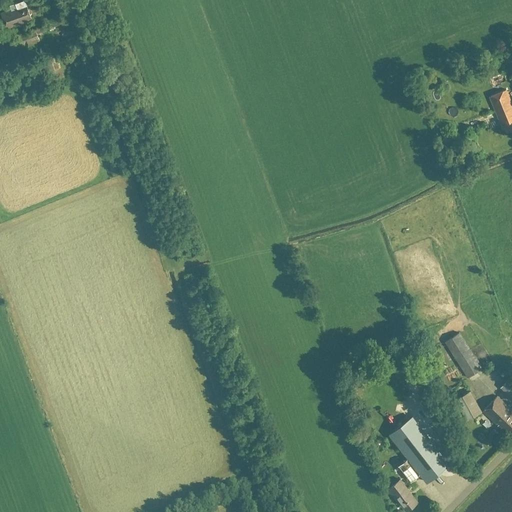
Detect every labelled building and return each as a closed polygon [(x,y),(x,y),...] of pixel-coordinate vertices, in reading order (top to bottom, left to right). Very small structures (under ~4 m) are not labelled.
[(16,8),(1,13),(6,29),(31,20),(24,0),(14,4),(16,8)] [(71,20),(64,23),(67,29),(71,28),(74,26),(72,20),(71,20)] [(39,40),(37,34),(35,29),(12,38),(16,49),(39,40)] [(483,67),(475,68),(475,76),(484,76),(483,67)] [(511,129),(511,105),(506,90),(489,97),(502,130),(505,129),(506,132),(511,129)] [(458,333),(445,341),(468,378),(481,369),(458,333)] [(511,382),(508,379),(500,388),(511,399),(511,382)] [(467,392),(462,383),(443,393),(460,423),(481,412),(469,391),(467,392)] [(511,432),(511,410),(497,396),(483,411),(509,436),(511,432)] [(412,417),(389,434),(413,464),(403,471),(411,481),(420,474),(427,482),(449,464),(412,417)] [(488,435),(493,440),(498,434),(493,429),(488,435)]
